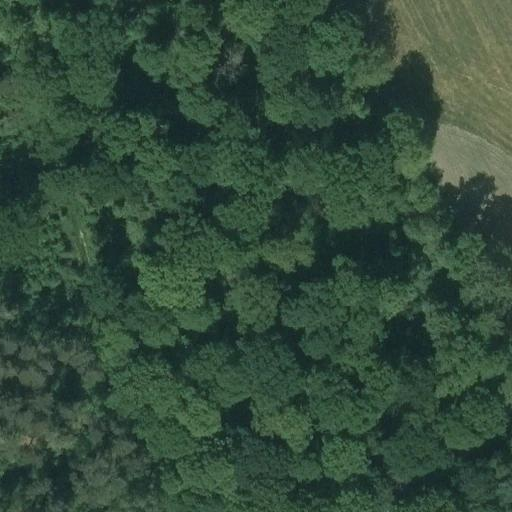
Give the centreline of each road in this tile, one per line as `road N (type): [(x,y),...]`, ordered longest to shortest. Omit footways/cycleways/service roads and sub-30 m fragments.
road 1 (track): [(187,511),(37,0)]
road 2 (unclassified): [(385,511),(511,413)]
